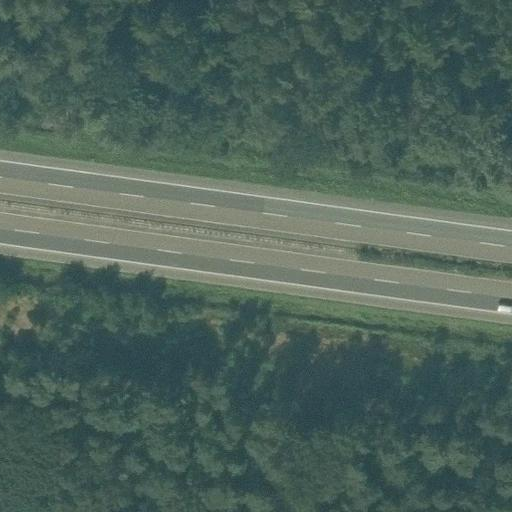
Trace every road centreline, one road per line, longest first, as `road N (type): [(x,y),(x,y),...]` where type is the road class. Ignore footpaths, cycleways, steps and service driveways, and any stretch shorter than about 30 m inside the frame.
road 1 (motorway): [(0,222),(511,294)]
road 2 (motorway): [(511,240),(0,170)]
